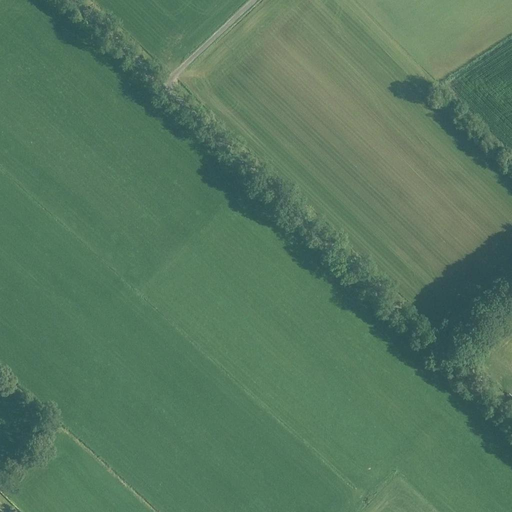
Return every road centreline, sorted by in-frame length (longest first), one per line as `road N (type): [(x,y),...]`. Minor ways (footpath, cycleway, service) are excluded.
road 1 (unclassified): [(511,417),(76,0)]
road 2 (track): [(0,468),(37,433),(38,418),(0,377)]
